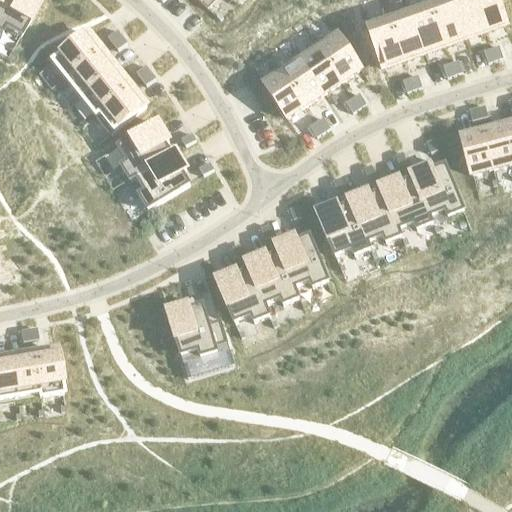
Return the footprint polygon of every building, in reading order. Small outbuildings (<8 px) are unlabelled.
[(20,40),(43,0),(2,0),(0,5),(0,36),(1,37),(5,31),(20,40)] [(196,0),(205,9),(214,0),(196,0)] [(465,42),(450,0),(447,0),(430,6),(445,49),(465,42)] [(486,34),(473,0),(450,0),(465,42),(486,34)] [(473,0),(486,34),(507,27),(497,0),(473,0)] [(445,49),(430,6),(409,14),(425,56),(445,49)] [(425,56),(409,14),(389,21),(404,64),(425,56)] [(404,64),(389,21),(368,29),(383,71),(404,64)] [(113,47),(123,40),(118,34),(108,41),(113,47)] [(72,81),(104,55),(89,36),(57,62),(72,81)] [(361,73),(339,39),(320,52),(342,85),(361,73)] [(118,54),(128,46),(123,40),(113,47),(118,54)] [(504,61),(500,50),(492,53),(496,64),(504,61)] [(342,85),(320,52),(302,64),(324,97),(342,85)] [(496,64),(492,53),(485,55),(489,67),(496,64)] [(104,55),(72,81),(86,98),(118,73),(104,55)] [(324,97),(302,64),(284,76),(306,109),(324,97)] [(452,67),(456,78),(463,76),(459,65),(452,67)] [(448,81),(456,78),(452,67),(444,70),(448,81)] [(142,83),(151,75),(146,69),(137,77),(142,83)] [(118,73),(86,98),(100,116),(133,90),(118,73)] [(147,89),(156,82),(151,75),(142,83),(147,89)] [(306,109),(284,76),(265,88),(288,122),(306,109)] [(415,93),(422,90),(418,79),(411,82),(415,93)] [(415,93),(411,82),(403,85),(407,96),(415,93)] [(115,135),(147,109),(133,90),(100,116),(115,135)] [(367,107),(360,97),(353,102),(360,112),(367,107)] [(360,112),(353,102),(347,106),(353,116),(360,112)] [(489,121),(485,109),(478,112),(481,123),(489,121)] [(481,123),(478,112),(470,114),(473,125),(481,123)] [(317,126),(324,136),(331,131),(324,121),(317,126)] [(130,184),(177,156),(176,155),(172,158),(166,147),(170,144),(159,126),(119,151),(128,166),(122,170),(130,184)] [(311,130),(317,140),(324,136),(317,126),(311,130)] [(484,135),(494,172),(511,167),(511,156),(505,129),(484,135)] [(462,140),(472,178),(494,172),(484,135),(462,140)] [(182,143),(186,150),(197,144),(192,137),(182,143)] [(427,146),(432,157),(439,154),(434,143),(427,146)] [(177,156),(130,184),(131,185),(137,181),(145,195),(139,199),(148,214),(191,188),(183,175),(187,173),(177,156)] [(408,167),(403,156),(396,159),(400,170),(408,167)] [(210,166),(200,172),(204,179),(214,173),(210,166)] [(412,177),(433,227),(434,227),(431,220),(446,214),(449,221),(465,214),(446,168),(433,174),(431,169),(412,177)] [(377,180),(372,169),(365,172),(369,183),(377,180)] [(433,227),(412,177),(411,177),(413,182),(401,187),(399,182),(381,190),(402,240),(403,240),(400,233),(415,227),(417,234),(433,227)] [(345,193),(341,182),(333,185),(338,196),(345,193)] [(402,240),(381,190),(380,190),(382,195),(370,200),(368,195),(350,203),(370,253),(371,253),(369,246),(383,240),(386,246),(402,240)] [(370,253),(350,203),(349,203),(351,208),(339,213),(337,208),(318,216),(336,260),(352,253),(355,259),(370,253)] [(290,213),(294,224),(302,221),(297,210),(290,213)] [(261,232),(266,243),(273,240),(269,229),(261,232)] [(277,248),(299,302),(300,302),(295,291),(310,285),(313,291),(329,285),(310,239),(297,245),(295,240),(277,248)] [(233,251),(237,262),(245,259),(240,248),(233,251)] [(266,257),(247,265),(270,320),(271,319),(266,308),(281,302),(284,309),(299,302),(277,248),(276,248),(279,257),(268,262),(266,257)] [(217,283),(235,326),(252,319),(254,326),(270,320),(247,265),(246,266),(250,274),(238,279),(236,275),(217,283)] [(168,314),(182,359),(199,354),(201,361),(218,356),(216,349),(227,345),(221,324),(209,328),(204,308),(190,313),(188,308),(168,314)] [(28,333),(30,345),(38,343),(36,331),(28,333)] [(20,334),(22,346),(30,345),(28,333),(20,334)] [(62,393),(55,352),(32,356),(39,397),(62,393)] [(39,397),(32,356),(9,360),(16,401),(39,397)] [(0,403),(16,401),(9,360),(0,361),(0,403)]
